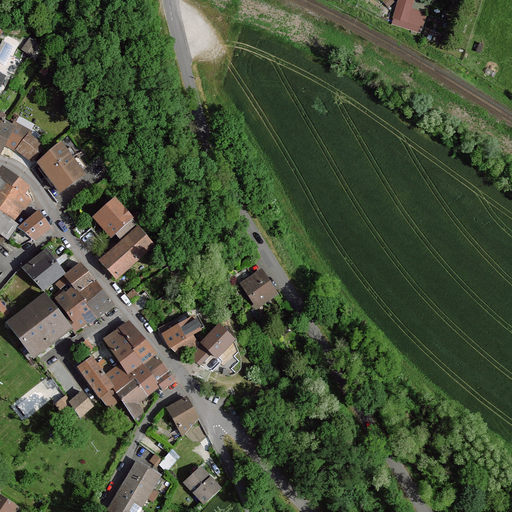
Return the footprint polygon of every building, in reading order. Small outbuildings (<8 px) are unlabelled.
[(408,22),(412,10),(414,2),(405,0),(401,0),(396,19),(408,22)] [(390,1),(387,7),(393,11),(397,4),(390,1)] [(412,10),(408,22),(423,27),(426,15),(412,10)] [(421,33),(423,27),(408,22),(396,19),(394,24),(421,33)] [(32,40),(28,45),(37,50),(40,46),(32,40)] [(37,50),(28,45),(24,51),(32,57),(37,50)] [(0,149),(4,143),(12,128),(4,123),(5,122),(3,120),(0,125),(0,149)] [(18,148),(28,135),(29,133),(14,124),(12,128),(4,143),(16,150),(18,148)] [(28,135),(18,148),(33,161),(43,147),(28,135)] [(57,145),(36,164),(41,170),(48,178),(62,193),(83,174),(80,172),(86,167),(69,148),(63,153),(57,145)] [(7,196),(23,208),(25,209),(32,201),(23,194),(29,187),(21,181),(18,179),(11,173),(7,171),(3,169),(0,173),(0,177),(14,188),(7,196)] [(48,178),(41,170),(39,172),(46,180),(48,178)] [(0,191),(3,193),(7,196),(14,188),(0,177),(0,191)] [(17,215),(23,208),(7,196),(3,193),(0,197),(0,202),(7,208),(17,215)] [(115,200),(99,214),(116,234),(132,220),(115,200)] [(0,202),(0,213),(3,216),(12,221),(17,215),(7,208),(0,202)] [(20,230),(33,239),(37,237),(50,227),(45,219),(40,212),(28,221),(27,223),(21,228),(20,230)] [(3,216),(0,213),(0,234),(6,238),(7,239),(17,225),(12,221),(3,216)] [(132,220),(116,234),(123,243),(103,260),(117,277),(137,258),(139,260),(155,247),(139,229),(132,220)] [(56,261),(65,253),(60,247),(51,254),(56,261)] [(59,266),(56,261),(51,254),(50,253),(27,272),(34,281),(36,282),(44,290),(65,273),(59,266)] [(56,261),(59,266),(69,259),(65,253),(56,261)] [(168,267),(177,288),(190,282),(181,261),(168,267)] [(70,282),(76,289),(80,294),(89,288),(97,282),(92,277),(90,274),(84,267),(83,266),(82,264),(73,271),(66,277),(67,278),(70,282)] [(240,287),(244,284),(255,278),(253,275),(248,267),(234,275),(240,287)] [(262,273),(255,278),(244,284),(258,305),(254,308),(258,314),(267,308),(262,302),(275,294),(262,273)] [(63,288),(70,282),(67,278),(58,285),(62,289),(63,288)] [(103,290),(97,282),(89,288),(97,298),(105,308),(108,312),(116,306),(112,301),(104,292),(103,290)] [(63,288),(62,289),(50,299),(53,304),(58,300),(66,293),(63,288)] [(89,288),(80,294),(89,305),(96,315),(105,308),(97,298),(89,288)] [(76,289),(67,295),(72,301),(81,313),(88,321),(89,323),(97,316),(96,315),(89,305),(80,294),(76,289)] [(134,290),(128,295),(132,301),(139,296),(134,290)] [(72,301),(67,295),(66,293),(58,300),(68,313),(64,317),(70,325),(73,328),(74,331),(88,321),(81,313),(72,301)] [(53,304),(50,299),(48,296),(30,310),(17,320),(11,325),(22,339),(24,342),(33,354),(53,338),(70,325),(64,317),(59,312),(53,304)] [(195,318),(173,331),(165,336),(172,346),(194,334),(202,330),(196,321),(195,318)] [(129,322),(115,331),(118,335),(124,330),(123,329),(131,324),(129,322)] [(123,329),(124,330),(118,335),(131,352),(134,350),(145,341),(140,335),(131,324),(123,329)] [(53,338),(33,354),(36,358),(73,328),(70,325),(53,338)] [(220,327),(204,343),(213,353),(218,358),(234,341),(220,327)] [(118,335),(115,331),(105,338),(108,342),(118,335)] [(194,334),(172,346),(180,354),(199,343),(194,334)] [(123,362),(136,353),(134,350),(131,352),(118,335),(108,342),(113,350),(122,363),(123,362)] [(88,349),(93,345),(89,339),(83,343),(86,346),(88,349)] [(144,363),(145,364),(157,355),(152,349),(145,341),(134,350),(136,353),(144,363)] [(213,353),(204,343),(190,357),(201,365),(213,353)] [(144,363),(136,353),(123,362),(125,364),(108,377),(115,387),(114,388),(117,392),(134,377),(131,372),(144,363)] [(152,374),(158,383),(171,373),(165,366),(157,355),(145,364),(152,374)] [(115,387),(108,377),(97,362),(95,359),(82,368),(94,384),(92,385),(101,399),(114,388),(115,387)] [(152,374),(145,364),(144,363),(131,372),(134,377),(117,392),(121,399),(129,411),(139,426),(141,422),(143,419),(146,415),(136,400),(158,383),(152,374)] [(171,373),(158,383),(164,390),(166,389),(165,387),(176,378),(171,373)] [(121,399),(114,388),(101,399),(110,408),(121,399)] [(84,392),(70,403),(72,406),(74,409),(79,416),(93,405),(84,392)] [(189,398),(170,410),(185,435),(193,426),(199,418),(194,407),(189,398)] [(158,465),(163,458),(158,455),(153,461),(158,465)] [(164,459),(160,464),(166,471),(171,466),(164,459)] [(134,475),(141,464),(139,463),(132,474),(134,475)] [(134,475),(132,474),(121,493),(130,498),(136,501),(142,505),(160,475),(155,472),(156,470),(153,468),(152,470),(141,464),(134,475)] [(220,489),(201,468),(187,482),(205,503),(220,489)] [(116,501),(133,511),(134,511),(137,511),(142,505),(136,501),(130,498),(121,493),(119,496),(118,495),(115,500),(116,501)] [(13,511),(16,508),(0,497),(0,511),(13,511)] [(131,511),(133,511),(116,501),(112,509),(113,510),(111,511),(131,511)]
